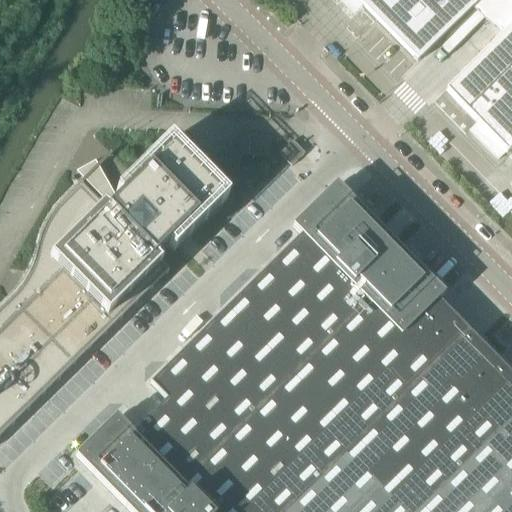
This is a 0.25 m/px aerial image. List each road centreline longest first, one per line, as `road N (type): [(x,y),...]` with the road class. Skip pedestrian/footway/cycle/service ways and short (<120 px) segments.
road 1 (unclassified): [(359,137),(8,488),(10,511)]
road 2 (unclassified): [(511,293),(359,137)]
road 3 (unclassified): [(179,0),(158,30),(179,71),(250,80)]
